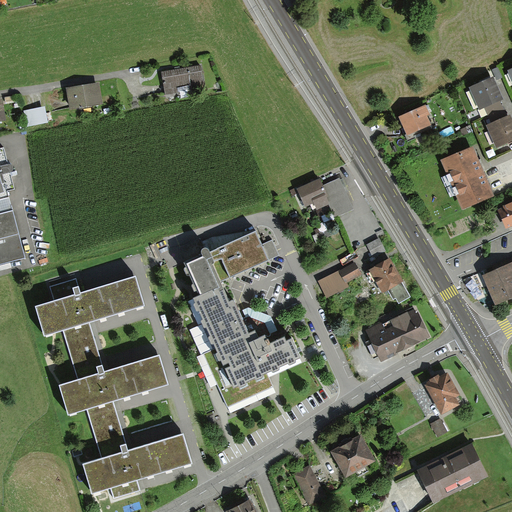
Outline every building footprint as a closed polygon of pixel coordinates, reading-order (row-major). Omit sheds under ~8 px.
[(164,92),(203,87),(199,64),(160,69),(164,92)] [(472,84),(481,104),(499,96),(489,76),(472,84)] [(70,107),(99,101),(96,82),(67,87),(70,107)] [(411,133),(429,125),(424,115),(428,112),(424,103),(398,116),(406,131),(402,133),(405,141),(413,137),(411,133)] [(48,106),(31,106),(31,123),(48,123),(48,106)] [(511,124),(507,115),(489,124),(498,142),(511,135),(511,124)] [(0,144),(0,191),(13,188),(8,171),(13,170),(10,159),(5,160),(2,145),(0,144)] [(462,205),(490,192),(469,146),(441,159),(449,176),(452,175),(460,190),(456,192),(462,205)] [(320,179),(297,189),(299,192),(305,207),(314,203),(317,211),(329,205),(335,218),(353,210),(339,179),(323,186),(320,179)] [(297,189),(296,187),(290,190),(293,195),(299,192),(297,189)] [(505,230),(511,227),(511,206),(497,214),(505,230)] [(0,262),(21,257),(25,256),(13,209),(0,212),(0,262)] [(279,255),(272,240),(262,245),(255,232),(222,247),(210,252),(214,262),(213,264),(221,281),(279,255)] [(367,244),(372,254),(384,247),(379,237),(367,244)] [(205,353),(204,353),(222,394),(267,373),(272,371),(272,372),(273,373),(274,372),(279,370),(279,369),(280,369),(279,368),(288,364),(289,365),(290,365),(291,365),(296,363),(296,362),(296,361),(296,360),(300,358),(292,339),(286,342),(284,337),(281,339),(270,343),(268,339),(267,339),(266,335),(259,338),(255,330),(249,333),(240,311),(234,299),(229,301),(221,281),(213,264),(214,262),(210,252),(209,249),(207,248),(205,248),(203,249),(202,251),(202,253),(203,256),(186,264),(199,294),(191,297),(202,324),(214,349),(205,353)] [(370,272),(368,274),(372,282),(375,281),(382,293),(388,290),(393,299),(396,298),(399,302),(409,297),(401,282),(403,281),(390,258),(369,270),(370,272)] [(481,278),(492,307),(511,298),(511,259),(492,267),(494,273),(481,278)] [(361,274),(355,262),(340,271),(339,271),(346,283),(347,282),(361,274)] [(327,298),(349,287),(347,282),(346,283),(339,271),(340,271),(339,270),(319,281),(327,298)] [(55,301),(36,307),(45,336),(63,330),(89,322),(144,306),(135,277),(80,293),(76,280),(51,287),(55,301)] [(249,308),(240,311),(249,333),(255,330),(259,338),(266,335),(267,339),(268,339),(270,343),(281,339),(273,320),(272,316),(268,315),(253,309),(249,308)] [(418,312),(417,313),(415,309),(383,324),(381,322),(365,330),(381,362),(397,355),(396,354),(411,347),(431,337),(418,312)] [(302,315),(293,320),(297,326),(306,321),(302,315)] [(89,322),(63,330),(78,380),(59,386),(68,415),(87,409),(113,401),(167,384),(158,356),(105,373),(89,322)] [(194,327),(205,353),(214,349),(202,324),(198,326),(194,327)] [(442,415),(460,405),(456,397),(460,395),(447,372),(440,376),(439,374),(435,376),(429,380),(430,381),(424,384),(442,415)] [(267,373),(222,394),(228,407),(273,387),(267,373)] [(113,401),(87,409),(102,459),(83,464),(93,495),(110,489),(113,498),(139,491),(136,481),(193,464),(184,433),(128,450),(113,401)] [(438,437),(447,432),(440,419),(431,424),(438,437)] [(340,446),(330,451),(346,479),(377,461),(361,434),(351,440),(349,435),(337,442),(340,446)] [(444,456),(416,470),(433,504),(488,477),(472,443),(444,456)] [(309,464),(293,473),(310,505),(326,496),(309,464)] [(250,499),(229,510),(229,511),(256,511),(253,505),(250,499)]
